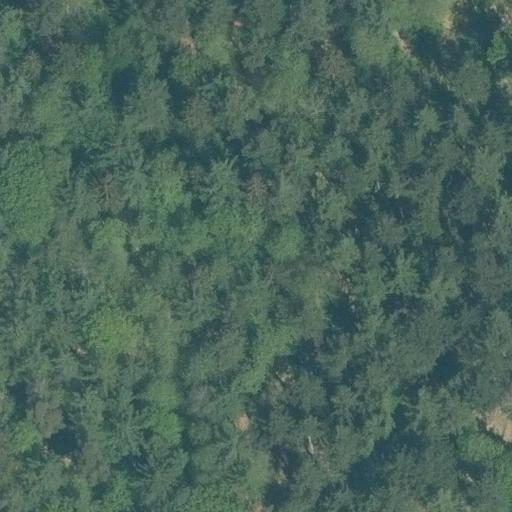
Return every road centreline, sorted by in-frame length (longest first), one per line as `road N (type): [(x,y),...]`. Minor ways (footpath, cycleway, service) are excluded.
road 1 (track): [(145,511),(123,215),(50,56),(0,19)]
road 2 (track): [(50,56),(367,113),(445,110),(511,86)]
